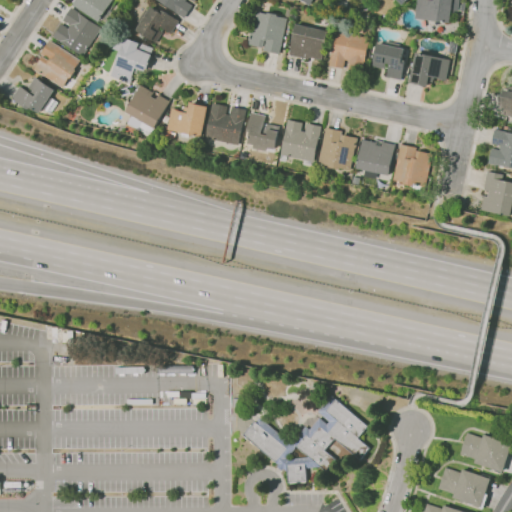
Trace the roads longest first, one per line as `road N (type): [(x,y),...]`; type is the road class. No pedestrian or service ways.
road 1 (motorway): [(511,295),(164,217)]
road 2 (residential): [(462,127),(191,61)]
road 3 (motorway): [(0,240),(269,301)]
road 4 (motorway): [(0,285),(219,317),(269,301)]
road 5 (motorway): [(164,217),(148,189),(0,140)]
road 6 (motorway): [(164,217),(0,178)]
road 7 (residential): [(482,44),(451,186)]
road 8 (motorway): [(269,301),(392,329)]
road 9 (motorway): [(392,329),(511,355)]
